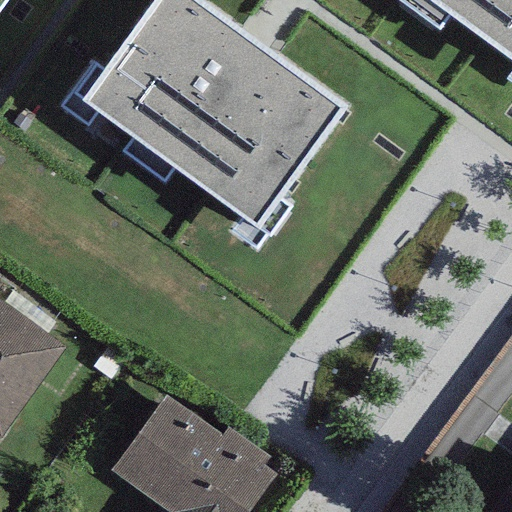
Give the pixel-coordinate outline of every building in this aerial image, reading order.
[(338,119),(174,0),(172,0),(90,114),(254,233),(338,119)] [(511,0),(418,0),(511,68),(511,0)] [(0,291),(2,289),(0,287),(0,441),(0,442),(66,354),(0,305),(0,291)] [(222,428),(164,387),(110,463),(170,506),(165,511),(243,511),(275,468),(261,458),(268,448),(228,420),(222,428)] [(511,511),(511,466),(478,511),(511,511)]
